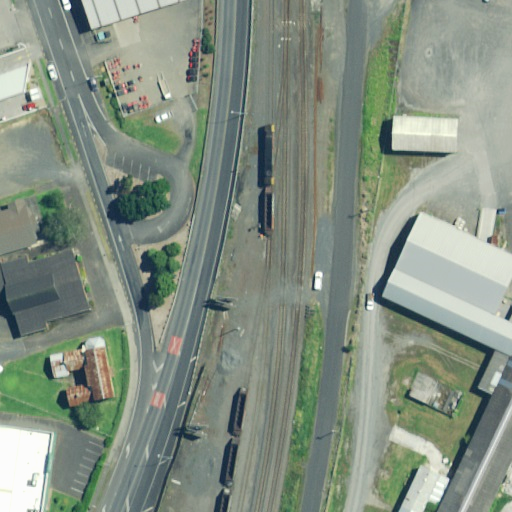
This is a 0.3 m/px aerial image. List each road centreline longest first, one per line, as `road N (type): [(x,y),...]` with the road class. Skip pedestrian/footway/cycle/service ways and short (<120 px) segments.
road 1 (unclassified): [(307,511),(341,303),(354,0)]
road 2 (secondary): [(147,455),(204,249),(235,0)]
road 3 (residential): [(114,234),(45,0)]
road 4 (secondary): [(147,455),(138,331),(114,234)]
